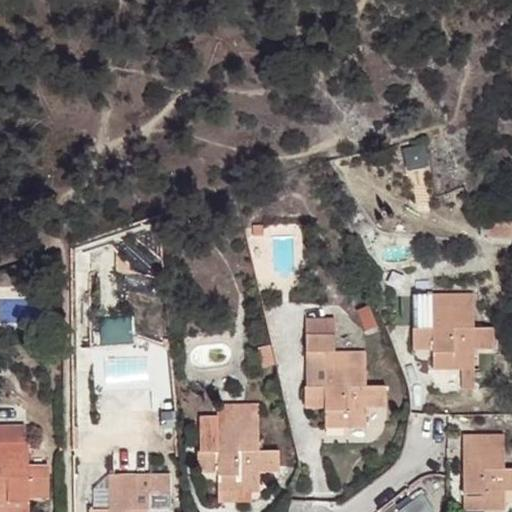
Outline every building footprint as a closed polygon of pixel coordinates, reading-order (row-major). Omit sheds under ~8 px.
[(423,145),(404,149),(408,166),(426,163),(423,145)] [(511,224),(486,222),(485,241),(511,241),(511,224)] [(254,225),(254,235),(265,234),(264,225),(254,225)] [(158,295),(160,283),(143,282),(142,292),(158,295)] [(472,328),(472,292),(430,293),(430,328),(411,328),(411,350),(431,350),(431,369),(460,370),(460,389),(473,389),(472,349),(493,350),(493,327),(472,328)] [(411,328),(430,328),(430,293),(411,293),(411,328)] [(370,305),(359,310),(367,331),(379,326),(370,305)] [(91,319),(91,348),(136,346),(134,317),(91,319)] [(307,319),(308,336),(336,335),(336,318),(307,319)] [(324,383),(307,383),(308,409),(327,408),(328,427),(365,428),(366,407),(386,407),(386,385),(366,385),(366,350),(336,350),(336,335),(308,336),(307,352),(324,353),(324,383)] [(277,366),(272,342),(259,345),(264,369),(277,366)] [(307,352),(307,383),(324,383),(324,353),(307,352)] [(201,452),(221,451),(221,431),(227,431),(226,416),(261,416),(261,405),(200,405),(201,452)] [(227,431),(221,431),(221,451),(201,452),(202,473),(220,473),(221,491),(254,492),(262,492),(262,472),(281,471),(281,450),(262,449),(261,416),(226,416),(227,431)] [(32,470),(32,458),(24,458),(23,445),(29,445),(29,428),(0,428),(0,511),(32,511),(33,501),(51,500),(51,480),(32,479),(32,470)] [(506,433),(472,433),(473,450),(466,449),(466,510),(507,510),(507,502),(507,490),(511,489),(511,467),(508,467),(506,433)] [(23,445),(24,458),(32,458),(31,445),(29,445),(23,445)] [(32,470),(32,479),(51,480),(51,470),(32,470)] [(173,493),(173,473),(112,474),(113,508),(93,509),(92,511),(172,511),(172,509),(153,509),(153,494),(173,493)] [(400,511),(429,511),(435,509),(422,490),(397,507),(400,511)] [(254,492),(221,491),(221,502),(254,502),(254,492)] [(173,493),(153,494),(153,509),(172,509),(173,493)]
